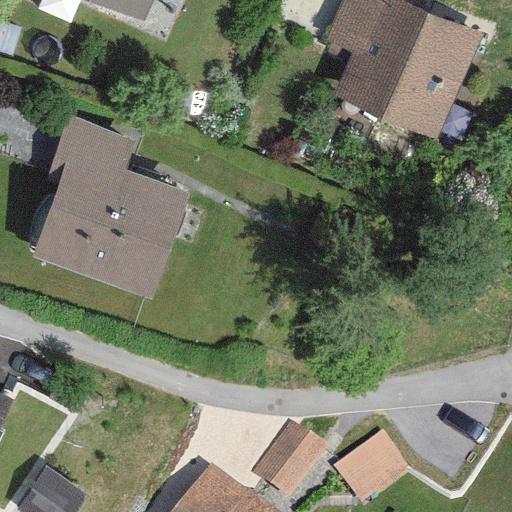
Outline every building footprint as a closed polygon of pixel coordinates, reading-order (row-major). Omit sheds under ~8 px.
[(155,0),(93,0),(146,22),(155,0)] [(485,33),(406,0),(346,0),(325,51),(350,62),(335,98),(440,141),(485,33)] [(137,142),(70,116),(54,158),(67,163),(32,255),(151,301),(191,197),(126,172),(137,142)] [(0,429),(14,401),(0,394),(0,429)] [(241,488),(272,511),(284,511),(330,452),(291,423),(241,488)] [(411,469),(383,433),(334,470),(361,507),(411,469)] [(18,509),(21,511),(81,511),(86,495),(48,469),(18,509)] [(258,511),(211,477),(184,511),(258,511)]
